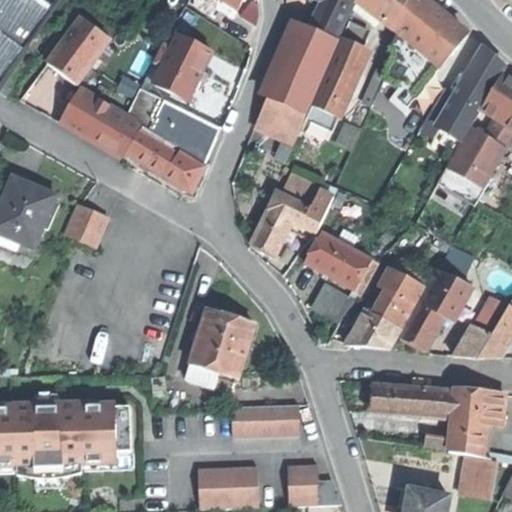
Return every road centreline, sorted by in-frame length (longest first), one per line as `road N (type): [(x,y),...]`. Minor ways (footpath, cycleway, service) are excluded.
road 1 (residential): [(277,0),(266,66),(205,227)]
road 2 (residential): [(205,227),(0,113)]
road 3 (residential): [(317,371),(350,362),(511,376)]
road 4 (residential): [(205,227),(276,301),(317,371)]
road 5 (residential): [(317,371),(360,511)]
